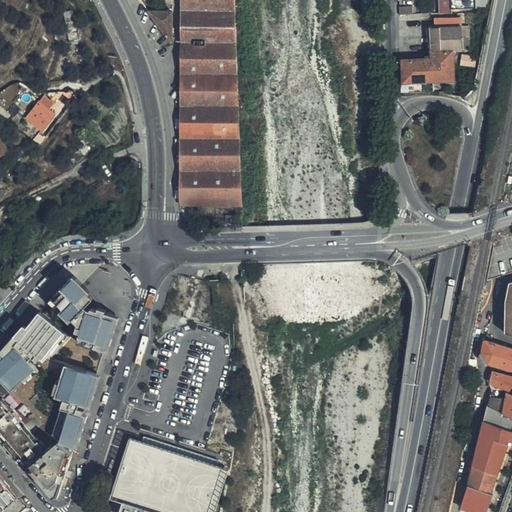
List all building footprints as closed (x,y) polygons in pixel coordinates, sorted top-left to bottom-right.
[(139,0),(172,43),(173,43),(172,12),(154,11),(155,8),(148,0),(139,0)] [(180,0),(181,43),(235,42),(233,0),(180,0)] [(439,14),(451,13),(451,9),(487,7),(488,0),(438,0),(439,14)] [(399,15),(412,14),(416,14),(416,7),(412,7),(412,6),(399,7),(399,15)] [(400,67),(401,92),(433,90),(433,82),(454,81),(453,51),(462,51),(461,18),(434,19),(435,27),(430,28),(431,50),(432,58),(401,60),(402,67),(400,67)] [(180,205),(241,205),(235,42),(181,43),(181,55),(180,205)] [(463,65),(475,67),(476,57),(461,55),(459,68),(462,69),(463,65)] [(44,127),(56,114),(37,99),(26,112),(44,127)] [(64,149),(73,160),(92,147),(83,136),(64,149)] [(78,276),(76,279),(86,288),(89,286),(78,276)] [(86,288),(76,279),(67,288),(63,293),(60,290),(49,302),(70,322),(94,297),(87,291),(88,290),(86,288)] [(63,293),(67,288),(62,284),(47,300),(49,302),(60,290),(63,293)] [(117,316),(90,307),(77,339),(85,341),(84,345),(106,351),(109,340),(110,341),(114,329),(113,329),(117,316)] [(42,311),(39,309),(15,335),(20,338),(42,311)] [(68,332),(42,311),(20,338),(46,359),(52,351),(56,348),(54,346),(68,332)] [(121,318),(117,316),(113,329),(114,329),(110,341),(109,340),(106,351),(110,352),(121,318)] [(70,334),(68,332),(54,346),(56,348),(52,351),(55,353),(70,334)] [(511,348),(485,339),(482,353),(489,364),(493,364),(496,365),(511,369),(511,348)] [(12,340),(0,353),(0,359),(16,345),(12,340)] [(16,345),(0,359),(0,378),(11,390),(13,392),(25,382),(30,378),(28,377),(37,369),(16,345)] [(66,383),(63,395),(90,404),(93,393),(94,393),(101,372),(69,362),(63,382),(66,383)] [(469,364),(467,373),(476,374),(478,366),(469,364)] [(30,378),(25,382),(28,385),(41,373),(37,369),(28,377),(30,378)] [(90,404),(94,405),(104,373),(101,372),(94,393),(93,393),(90,404)] [(491,385),(492,385),(507,393),(511,395),(511,379),(493,374),(491,385)] [(0,400),(11,390),(0,378),(0,400)] [(63,382),(63,379),(60,378),(56,393),(63,395),(66,383),(63,382)] [(511,434),(511,417),(504,414),(507,393),(492,385),(468,486),(491,494),(511,434)] [(0,400),(0,438),(30,472),(33,470),(58,500),(66,479),(74,453),(70,450),(59,444),(51,435),(50,434),(13,392),(11,390),(0,400)] [(57,401),(54,401),(49,416),(55,418),(58,411),(54,410),(57,401)] [(88,411),(57,401),(54,410),(58,411),(55,418),(50,434),(51,435),(72,442),(79,444),(85,422),(84,422),(88,411)] [(91,412),(88,411),(84,422),(85,422),(79,444),(82,444),(91,412)] [(124,500),(120,511),(209,511),(223,459),(158,444),(159,443),(129,436),(114,497),(124,500)] [(79,444),(72,442),(70,450),(74,453),(75,454),(79,444)] [(0,511),(1,511),(3,510),(18,498),(0,477),(0,511)]
